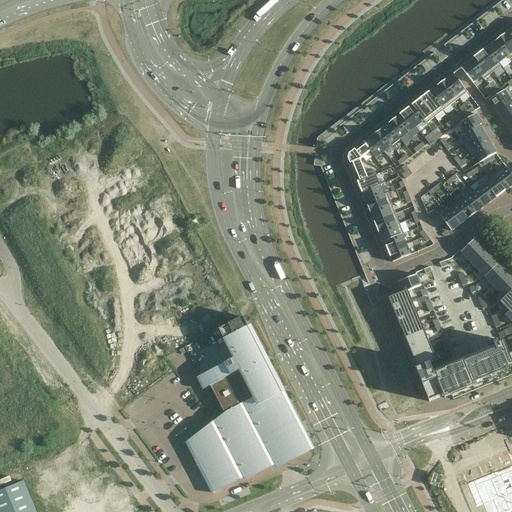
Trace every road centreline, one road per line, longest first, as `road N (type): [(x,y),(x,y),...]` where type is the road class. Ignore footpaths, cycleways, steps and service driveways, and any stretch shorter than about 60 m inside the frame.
road 1 (primary): [(214,123),(224,224),(352,469)]
road 2 (primary): [(374,459),(256,236),(249,181),(257,123)]
road 3 (residential): [(387,275),(334,153),(450,62)]
road 4 (tertiary): [(128,0),(147,68),(181,104),(214,123)]
road 5 (primary): [(257,123),(291,48),(336,0)]
road 6 (residential): [(387,275),(511,209)]
